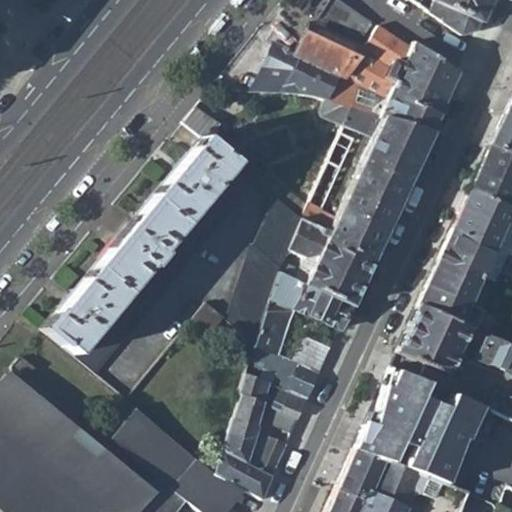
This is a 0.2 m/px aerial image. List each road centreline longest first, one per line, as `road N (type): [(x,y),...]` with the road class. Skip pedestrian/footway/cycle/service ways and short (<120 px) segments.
road 1 (residential): [(511,25),(286,511)]
road 2 (secondary): [(0,255),(205,0)]
road 3 (secondary): [(125,0),(0,153)]
